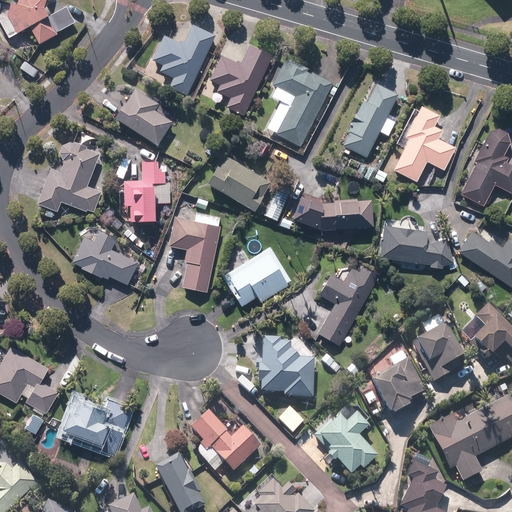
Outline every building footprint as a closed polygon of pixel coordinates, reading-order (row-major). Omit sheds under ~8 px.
[(18,0),(16,6),(9,4),(7,14),(4,16),(6,20),(6,21),(7,21),(14,35),(29,27),(39,46),(56,37),(44,14),(47,0),(18,0)] [(185,96),(190,85),(193,80),(204,55),(213,36),(205,33),(190,26),(181,45),(162,36),(151,60),(161,65),(158,72),(172,78),(168,88),(185,96)] [(247,47),(239,64),(230,60),(219,55),(208,81),(217,84),(213,93),(227,99),(224,108),(244,116),(270,57),(247,47)] [(298,147),(331,83),(325,80),(284,59),(271,86),(293,98),(274,135),(298,147)] [(389,92),(375,84),(365,103),(361,101),(344,132),(347,133),(340,145),(364,158),(378,132),(387,137),(396,121),(386,116),(397,96),(389,92)] [(155,147),(170,123),(152,111),(156,105),(132,89),(118,111),(113,119),(133,132),(132,132),(155,147)] [(439,116),(419,108),(404,138),(406,139),(391,169),(416,182),(425,163),(443,172),(454,150),(437,141),(441,132),(433,128),(439,116)] [(497,130),(486,133),(472,163),(475,164),(460,194),(482,205),(493,185),(511,194),(511,167),(504,163),(506,159),(501,157),(507,146),(506,135),(497,130)] [(85,150),(84,149),(85,147),(73,142),(72,145),(68,143),(61,145),(58,153),(61,161),(64,162),(60,173),(49,168),(35,205),(56,213),(59,203),(92,215),(101,193),(86,187),(99,155),(85,150)] [(221,155),(205,184),(253,211),(269,181),(221,155)] [(122,207),(129,207),(129,223),(153,222),(152,192),(150,192),(150,184),(164,184),(164,173),(160,173),(160,169),(156,170),(156,163),(140,163),(141,181),(121,182),(122,207)] [(386,175),(360,163),(356,173),(363,176),(362,178),(371,183),(373,179),(382,183),(386,175)] [(290,192),(277,186),(263,216),(276,222),(290,192)] [(372,228),(370,202),(317,206),(309,203),(297,198),(290,223),(317,232),(372,228)] [(166,247),(184,251),(182,262),(186,263),(180,287),(206,293),(221,228),(195,222),(195,224),(172,218),(166,247)] [(427,232),(379,229),(377,258),(428,263),(428,268),(441,270),(441,267),(452,265),(445,241),(426,245),(427,232)] [(467,230),(453,252),(511,288),(511,286),(511,238),(505,240),(501,247),(490,240),(488,243),(467,230)] [(97,232),(93,241),(82,236),(70,263),(80,268),(79,270),(101,280),(102,278),(127,289),(139,263),(111,249),(115,240),(97,232)] [(270,248),(221,277),(239,307),(255,298),(258,304),(291,285),(270,248)] [(337,347),(378,280),(353,265),(342,282),(330,275),(318,294),(333,303),(314,334),(337,347)] [(492,354),(500,362),(503,358),(511,367),(511,330),(487,304),(473,317),(482,327),(479,330),(468,340),(477,350),(475,352),(484,362),(489,356),(492,354)] [(446,326),(442,328),(437,317),(419,325),(424,336),(412,342),(424,366),(422,367),(430,384),(453,372),(451,368),(449,365),(462,359),(446,326)] [(296,359),(288,352),(289,342),(260,341),(259,367),(254,367),(253,386),(258,386),(258,395),(282,395),(282,398),(311,398),(312,359),(296,359)] [(39,382),(47,368),(38,363),(9,346),(0,362),(0,395),(15,404),(20,394),(28,399),(25,404),(45,416),(58,393),(39,382)] [(407,361),(404,362),(400,353),(387,359),(391,369),(369,380),(387,418),(407,408),(404,403),(423,393),(407,361)] [(352,362),(344,370),(353,379),(361,371),(352,362)] [(61,436),(91,446),(91,447),(115,455),(130,407),(105,399),(104,405),(73,396),(61,436)] [(480,471),(473,458),(511,438),(511,398),(457,427),(450,413),(426,425),(450,471),(453,469),(460,482),(480,471)] [(42,422),(31,414),(21,429),(32,437),(42,422)] [(187,430),(200,443),(199,444),(199,445),(198,445),(198,446),(198,447),(197,448),(197,449),(197,450),(197,451),(197,452),(197,453),(197,454),(198,455),(213,471),(221,463),(232,474),(258,448),(239,429),(228,439),(203,414),(187,430)] [(344,425),(337,418),(330,425),(327,422),(313,435),(327,450),(325,452),(327,454),(325,456),(331,463),(333,461),(348,476),(358,466),(362,470),(375,457),(356,438),(366,428),(354,415),(344,425)] [(175,456),(153,468),(176,511),(191,511),(203,506),(175,456)] [(440,511),(435,509),(446,486),(432,480),(436,473),(413,461),(405,477),(410,479),(397,507),(406,511),(405,511),(440,511)] [(0,465),(0,511),(6,511),(38,483),(20,464),(11,472),(3,463),(0,465)] [(251,506),(256,511),(312,511),(297,496),(295,499),(283,487),(279,491),(269,481),(254,496),(257,499),(251,506)] [(148,511),(147,509),(140,511),(136,511),(129,496),(104,508),(106,511),(148,511)] [(70,511),(71,511),(47,501),(42,511),(70,511)]
